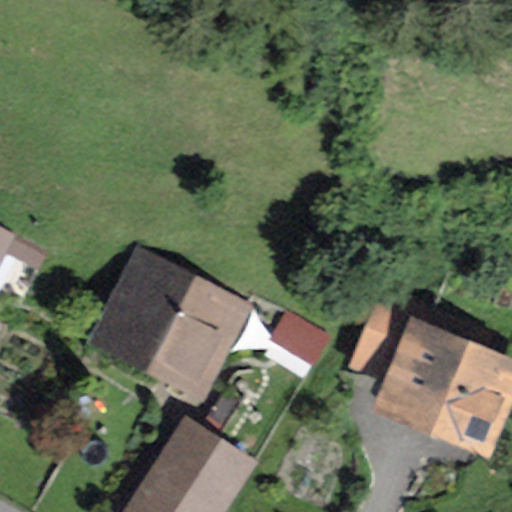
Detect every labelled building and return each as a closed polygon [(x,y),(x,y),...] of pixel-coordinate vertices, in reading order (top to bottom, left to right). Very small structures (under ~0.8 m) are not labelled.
[(0,258),(12,237),(0,230),(0,258)] [(201,408),(254,307),(132,247),(80,347),(201,408)] [(511,399),(511,363),(486,352),(495,332),(381,284),(345,371),(377,384),(364,416),(484,466),(511,399)] [(313,369),(331,338),(286,311),(267,343),(313,369)] [(201,429),(219,440),(241,405),(224,394),(201,429)] [(228,511),(260,464),(219,440),(201,429),(183,418),(121,511),(228,511)]
